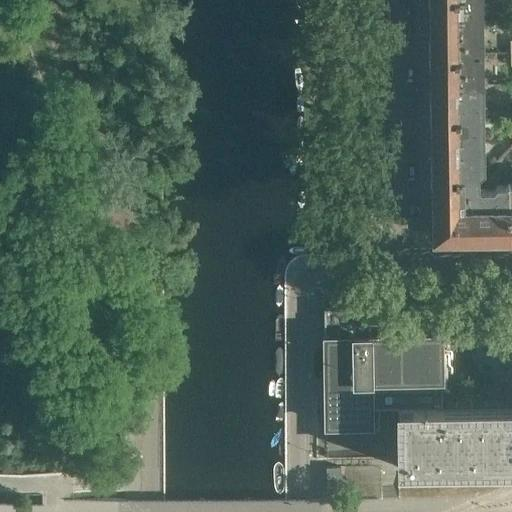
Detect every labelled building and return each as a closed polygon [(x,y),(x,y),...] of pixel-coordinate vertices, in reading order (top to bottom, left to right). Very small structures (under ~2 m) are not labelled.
[(478,23),(477,0),(428,0),(428,5),(431,7),(431,24),(478,23)] [(478,53),(478,23),(431,24),(431,41),(429,42),(429,50),(431,52),(431,54),(478,53)] [(478,83),(478,53),(431,54),(431,56),(429,57),(429,65),(432,67),(432,84),(478,83)] [(479,113),(478,83),(432,84),(432,101),(430,102),(430,110),(432,112),(432,114),(479,113)] [(479,143),(479,113),(432,114),(432,116),(430,117),(430,125),(432,127),(433,144),(479,143)] [(480,170),(479,143),(433,144),(433,161),(430,162),(430,170),(433,172),(433,174),(475,173),(477,173),(480,170)] [(510,158),(511,156),(511,146),(510,145),(498,157),(501,160),(506,154),(510,158)] [(507,161),(510,158),(506,154),(501,160),(501,167),(507,167),(507,161)] [(479,190),(475,186),(475,173),(433,174),(433,176),(430,177),(431,185),(433,187),(433,204),(477,203),(477,192),(479,190)] [(507,186),(496,186),(494,188),(494,190),(479,190),(477,192),(477,203),(478,233),(495,233),(496,235),(504,235),(506,233),(508,233),(507,186)] [(478,233),(477,203),(433,204),(434,231),(438,231),(438,236),(448,236),(449,233),(478,233)] [(432,378),(431,334),(377,335),(377,332),(373,327),(370,327),(369,306),(324,307),(326,424),(342,424),(342,428),(354,428),(354,424),(371,423),(371,415),(370,378),(432,378)] [(511,332),(431,334),(432,378),(432,406),(397,406),(397,416),(398,467),(511,465),(511,332)] [(432,406),(432,378),(370,378),(371,415),(378,415),(378,406),(397,406),(432,406)] [(341,498),(341,468),(341,467),(326,467),(327,498),(341,498)]
